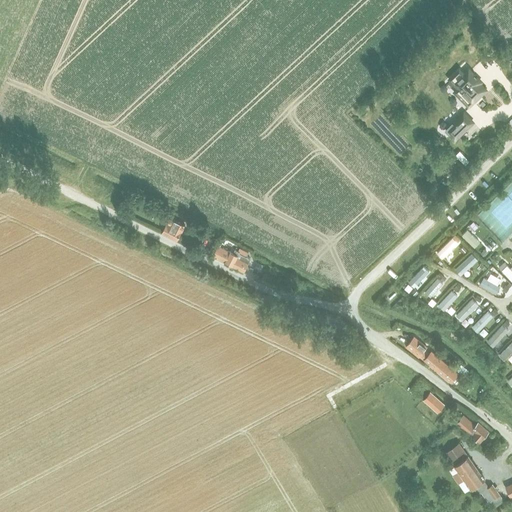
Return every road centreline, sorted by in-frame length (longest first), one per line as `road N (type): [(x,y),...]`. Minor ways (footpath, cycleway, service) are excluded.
road 1 (unclassified): [(266,290),(0,156)]
road 2 (residential): [(344,310),(511,139)]
road 3 (residential): [(511,441),(344,310)]
